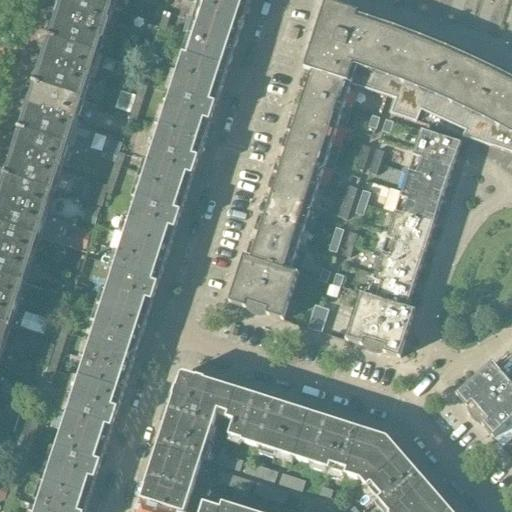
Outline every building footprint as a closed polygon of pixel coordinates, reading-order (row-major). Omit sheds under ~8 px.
[(113,11),(79,0),(61,0),(49,40),(98,56),(113,11)] [(116,0),(79,0),(113,11),(116,0)] [(222,88),(245,20),(250,0),(182,0),(184,0),(183,0),(200,0),(177,74),(222,88)] [(511,0),(375,0),(511,43),(511,0)] [(511,77),(498,70),(448,47),(396,27),(325,4),(304,71),(311,74),(351,87),(396,101),(390,116),(511,155),(511,77)] [(162,43),(171,15),(164,13),(155,40),(162,43)] [(98,56),(49,40),(34,85),(84,101),(98,56)] [(149,85),(141,83),(144,74),(135,70),(128,92),(124,103),(134,106),(128,124),(135,126),(149,85)] [(203,148),(217,106),(222,88),(177,74),(168,101),(157,133),(203,148)] [(344,109),(351,87),(311,74),(304,96),(344,109)] [(67,152),(84,101),(34,85),(17,137),(67,152)] [(331,150),(344,109),(304,96),(291,137),(331,150)] [(376,131),(380,120),(372,117),(368,129),(376,131)] [(389,136),(393,124),(385,122),(382,133),(389,136)] [(447,187),(461,145),(421,132),(407,174),(447,187)] [(186,202),(197,168),(203,148),(157,133),(140,187),(186,202)] [(53,198),(67,152),(17,137),(3,182),(53,198)] [(318,191),(331,150),(291,137),(278,178),(318,191)] [(112,196),(126,155),(118,153),(121,144),(110,141),(103,159),(115,163),(105,194),(112,196)] [(366,161),(370,150),(362,147),(359,159),(366,161)] [(380,165),(383,154),(376,152),(372,163),(380,165)] [(363,173),(366,161),(359,159),(355,170),(363,173)] [(376,177),(380,165),(372,163),(368,174),(376,177)] [(434,228),(447,187),(407,174),(394,216),(434,228)] [(304,232),(318,191),(278,178),(264,219),(304,232)] [(0,231),(38,244),(53,198),(3,182),(0,191),(0,231)] [(169,255),(180,220),(186,202),(140,187),(123,240),(169,255)] [(353,202),(357,191),(349,188),(345,200),(353,202)] [(367,207),(370,195),(363,193),(359,204),(367,207)] [(349,214),(353,202),(345,200),(342,211),(349,214)] [(363,218),(367,207),(359,204),(355,215),(363,218)] [(421,270),(434,228),(394,216),(381,257),(421,270)] [(291,273),(304,232),(264,219),(251,260),(291,273)] [(95,226),(86,254),(93,256),(102,228),(95,226)] [(340,244),(344,232),(336,230),(332,241),(340,244)] [(0,282),(23,290),(38,244),(0,231),(0,282)] [(353,248),(357,237),(349,234),(345,245),(353,248)] [(163,272),(169,255),(123,240),(117,258),(163,272)] [(336,255),(340,244),(332,241),(328,253),(336,255)] [(350,259),(353,248),(345,245),(342,257),(350,259)] [(408,311),(421,270),(381,257),(368,298),(408,311)] [(146,326),(158,290),(163,272),(117,258),(100,311),(146,326)] [(284,322),(299,276),(291,273),(251,260),(244,258),(229,305),(284,322)] [(326,285),(330,274),(323,271),(319,283),(326,285)] [(340,290),(344,278),(336,276),(332,287),(340,290)] [(0,332),(8,335),(23,290),(0,282),(0,332)] [(330,286),(327,296),(337,299),(340,290),(332,287),(330,286)] [(48,293),(41,315),(61,322),(68,299),(48,293)] [(408,311),(368,298),(360,295),(345,342),(400,360),(415,313),(408,311)] [(72,299),(45,381),(52,384),(79,301),(72,299)] [(322,322),(326,311),(318,308),(314,320),(322,322)] [(134,362),(146,326),(100,311),(88,347),(134,362)] [(318,333),(322,322),(314,320),(311,331),(318,333)] [(0,361),(8,335),(0,332),(0,361)] [(46,344),(39,365),(48,368),(54,347),(46,344)] [(129,380),(134,362),(88,347),(82,365),(129,380)] [(511,358),(498,370),(511,386),(511,358)] [(511,386),(498,370),(493,364),(456,397),(494,440),(511,424),(511,386)] [(123,398),(129,380),(82,365),(76,383),(123,398)] [(38,366),(31,388),(40,391),(48,369),(38,366)] [(173,511),(185,511),(206,447),(217,413),(227,416),(235,391),(186,375),(179,379),(140,501),(173,511)] [(106,451),(117,416),(123,398),(76,383),(59,435),(106,451)] [(277,455),(292,409),(235,391),(227,416),(226,421),(233,423),(229,438),(241,442),(241,443),(277,455)] [(17,434),(13,447),(21,450),(25,437),(27,438),(16,471),(24,473),(45,406),(38,403),(34,416),(19,411),(13,433),(17,434)] [(35,409),(27,406),(25,412),(33,415),(35,409)] [(328,472),(343,425),(292,409),(277,455),(328,472)] [(415,471),(387,439),(343,425),(328,472),(360,482),(378,503),(415,471)] [(89,503),(100,468),(106,451),(59,435),(43,487),(89,503)] [(239,473),(243,463),(220,455),(216,466),(239,473)] [(269,483),(272,472),(247,464),(244,475),(269,483)] [(0,473),(0,478),(11,483),(13,475),(1,471),(0,473)] [(425,511),(440,499),(415,471),(378,503),(386,511),(425,511)] [(274,485),(278,474),(272,472),(269,483),(274,485)] [(245,493),(248,482),(222,474),(219,485),(245,493)] [(302,494),(305,483),(282,476),(279,486),(302,494)] [(12,484),(2,511),(10,511),(19,486),(12,484)] [(285,506),(288,495),(257,485),(254,496),(285,506)] [(86,511),(89,503),(43,487),(34,511),(86,511)] [(330,500),(333,492),(322,489),(320,497),(330,500)] [(450,511),(440,499),(425,511),(450,511)] [(173,511),(140,501),(136,511),(173,511)]
